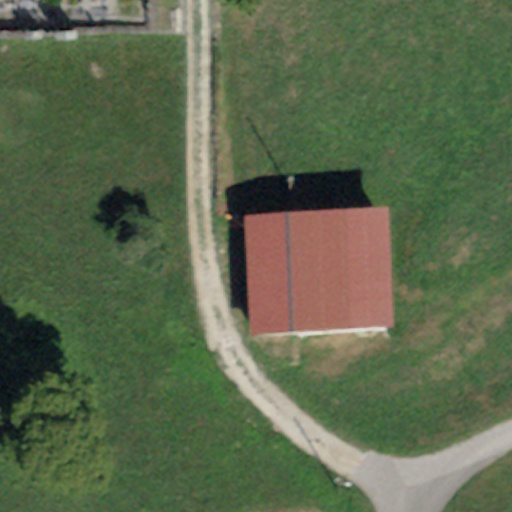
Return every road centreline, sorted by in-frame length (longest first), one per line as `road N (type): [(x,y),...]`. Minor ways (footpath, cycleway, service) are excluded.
road 1 (track): [(419,502),(286,421),(232,353),(201,239),(195,0)]
road 2 (unclassified): [(511,433),(469,456),(415,511)]
